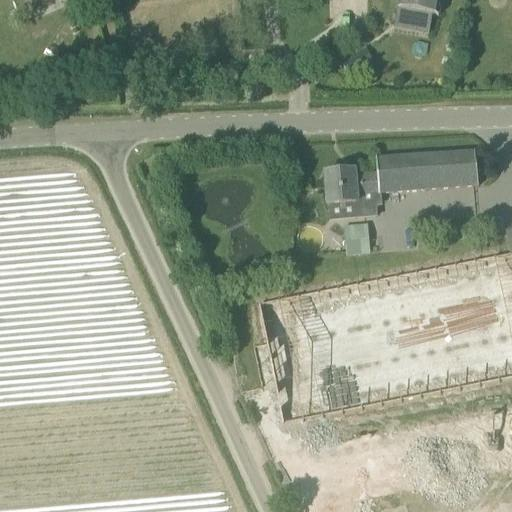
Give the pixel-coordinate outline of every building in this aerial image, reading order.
[(398,0),(397,10),(438,18),(441,0),(398,0)] [(375,198),(477,189),(475,153),(375,159),(376,176),(355,178),(354,172),(325,175),(328,207),(355,205),(356,220),(377,218),(375,198)] [(346,258),(370,255),(367,228),(343,230),(346,258)] [(511,232),(506,233),(511,256),(259,307),(267,346),(254,349),(262,389),(275,387),(283,426),(511,380),(511,232)] [(278,424),(265,395),(252,401),(266,430),(278,424)] [(511,408),(323,446),(304,450),(316,511),(511,471),(511,408)] [(511,511),(511,500),(452,511),(511,511)]
